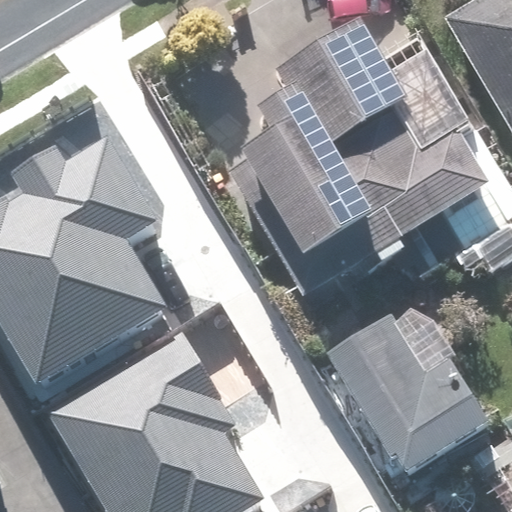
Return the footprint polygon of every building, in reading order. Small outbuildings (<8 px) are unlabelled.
[(511,0),(491,0),(443,28),(511,142),(511,0)] [(367,39),(283,88),(295,109),(262,128),(277,153),(231,180),(306,309),(493,201),(462,148),(476,140),(421,47),(384,69),(367,39)] [(0,205),(0,313),(40,383),(175,305),(133,233),(156,220),(108,137),(76,156),(66,139),(10,172),(22,193),(0,205)] [(471,450),(493,437),(451,366),(428,380),(394,323),(325,364),(401,491),(471,450)] [(191,330),(59,409),(120,511),(257,511),(277,500),(234,428),(245,421),(191,330)] [(511,511),(511,470),(479,489),(492,511),(511,511)]
